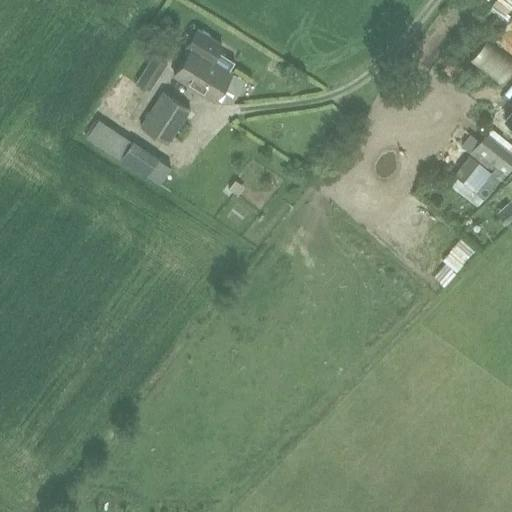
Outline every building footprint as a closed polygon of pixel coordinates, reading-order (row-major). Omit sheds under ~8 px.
[(231,71),(211,58),(221,44),(209,36),(208,32),(202,28),(198,29),(196,28),(186,44),(190,46),(173,73),(213,99),(231,71)] [(137,80),(150,89),(167,62),(154,54),(137,80)] [(140,125),(167,143),(189,108),(163,90),(140,125)] [(113,156),(124,137),(91,119),(80,138),(113,156)] [(511,163),(511,153),(486,132),(471,151),(502,176),(511,163)] [(114,160),(151,184),(164,162),(127,139),(114,160)] [(511,198),(506,205),(500,198),(489,207),(505,223),(511,216),(511,198)]
